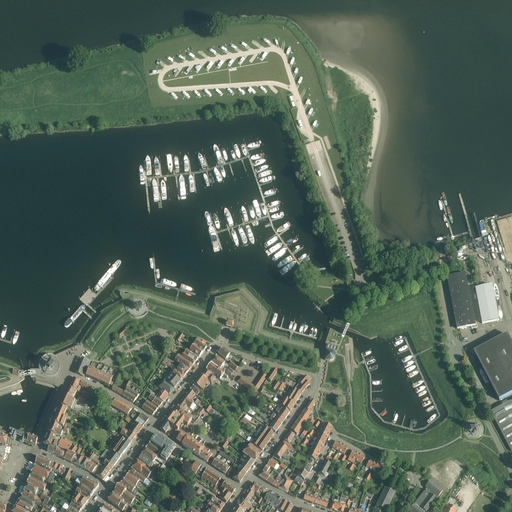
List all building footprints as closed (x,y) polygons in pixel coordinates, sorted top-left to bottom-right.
[(435,264),(437,270),(455,263),(452,255),(448,257),(449,259),(435,264)] [(476,324),(475,324),(465,274),(448,277),(457,329),(471,326),(471,328),(472,328),(477,327),(478,327),(477,325),(476,324)] [(499,321),(493,286),(476,289),(482,324),(499,321)] [(125,327),(116,336),(119,339),(129,331),(125,327)] [(511,343),(508,335),(474,352),(500,401),(511,394),(511,343)] [(194,345),(203,353),(207,348),(205,346),(206,345),(205,344),(204,342),(203,343),(202,344),(198,340),(194,345)] [(203,353),(194,345),(190,350),(199,358),(203,353)] [(225,360),(230,354),(223,348),(218,354),(225,360)] [(186,350),(184,354),(189,358),(189,359),(190,360),(191,360),(191,359),(192,359),(193,360),(193,361),(195,362),(198,359),(186,350)] [(333,353),(332,353),(325,350),(325,352),(325,356),(325,360),(328,361),(329,361),(329,362),(330,362),(331,362),(331,361),(332,361),(333,361),(333,360),(334,359),(334,358),(334,357),(334,356),(334,355),(333,354),(333,353)] [(193,366),(195,362),(193,361),(193,360),(192,359),(191,359),(191,360),(190,360),(189,359),(189,358),(184,354),(181,358),(193,366)] [(189,371),(193,366),(181,358),(178,356),(175,361),(181,365),(189,371)] [(216,356),(213,360),(222,366),(225,363),(216,356)] [(213,360),(210,364),(219,370),(222,366),(213,360)] [(235,370),(238,367),(231,362),(229,365),(235,370)] [(219,370),(210,364),(206,370),(212,375),(219,380),(223,375),(226,377),(227,376),(219,370)] [(172,365),(170,368),(175,371),(183,378),(189,371),(181,365),(176,371),(177,369),(172,365)] [(86,376),(91,379),(96,370),(90,367),(86,376)] [(102,369),(101,372),(97,381),(103,384),(108,372),(102,369)] [(101,372),(96,370),(91,379),(97,381),(101,372)] [(211,376),(212,375),(206,370),(201,377),(210,383),(211,384),(215,379),(211,376)] [(271,382),(278,371),(273,370),(267,380),(271,382)] [(175,371),(171,376),(180,381),(183,378),(175,371)] [(108,372),(103,384),(109,387),(114,375),(108,372)] [(171,376),(167,382),(175,388),(180,382),(180,381),(171,376)] [(201,377),(194,385),(201,390),(207,394),(208,393),(207,392),(205,391),(210,383),(201,377)] [(69,388),(76,391),(79,384),(81,385),(81,386),(85,388),(86,388),(88,385),(80,381),(74,378),(69,388)] [(298,384),(299,384),(306,388),(309,384),(307,383),(302,379),(298,384)] [(156,382),(154,385),(159,388),(159,389),(168,395),(169,396),(175,388),(167,382),(165,380),(164,381),(161,386),(156,382)] [(127,381),(122,391),(119,395),(122,396),(124,397),(129,389),(130,388),(128,387),(131,383),(127,381)] [(276,382),(271,389),(275,391),(280,384),(276,382)] [(258,389),(253,386),(251,384),(248,389),(255,394),(258,389)] [(197,396),(201,390),(194,385),(189,391),(193,394),(196,395),(196,396),(197,396)] [(112,390),(119,395),(122,391),(114,386),(112,390)] [(166,399),(168,395),(159,389),(155,386),(154,387),(156,389),(159,391),(157,393),(166,399)] [(301,394),(302,393),(298,390),(297,391),(289,386),(287,389),(299,397),(301,394)] [(76,391),(69,388),(67,392),(74,396),(76,391)] [(131,390),(129,389),(124,397),(128,400),(133,392),(132,391),(133,390),(132,389),(131,390)] [(296,402),(299,397),(287,389),(287,390),(290,392),(289,394),(288,393),(287,395),(286,394),(285,395),(296,402)] [(134,393),(133,392),(128,400),(133,403),(139,395),(136,394),(137,392),(135,391),(134,393)] [(151,392),(150,393),(151,395),(163,403),(166,399),(157,393),(158,394),(157,396),(154,393),(153,394),(151,392)] [(189,392),(185,397),(190,400),(190,401),(194,403),(196,405),(198,406),(200,403),(199,402),(196,399),(195,400),(194,400),(196,397),(195,396),(193,395),(189,392)] [(148,396),(147,398),(153,402),(151,404),(158,409),(160,407),(163,403),(151,395),(150,397),(148,396)] [(293,407),(296,402),(285,395),(284,398),(283,398),(282,399),(293,407)] [(83,405),(86,400),(81,397),(78,398),(76,401),(72,400),(65,396),(61,405),(67,408),(70,410),(72,407),(73,407),(75,407),(77,402),(83,405)] [(190,408),(194,403),(190,401),(190,400),(185,397),(180,403),(189,410),(190,408)] [(110,403),(109,405),(111,406),(118,410),(127,415),(129,413),(132,409),(122,404),(115,400),(112,398),(110,403)] [(293,407),(282,399),(281,401),(279,400),(276,403),(290,412),(293,407)] [(311,400),(305,410),(310,413),(312,410),(311,409),(314,405),(313,404),(314,402),(311,400)] [(511,451),(511,401),(491,412),(511,451)] [(152,416),(158,409),(151,404),(147,402),(145,405),(142,409),(152,416)] [(180,403),(173,412),(176,414),(179,410),(184,413),(184,414),(188,417),(189,416),(186,414),(189,410),(180,403)] [(60,406),(56,415),(63,418),(67,409),(60,406)] [(277,408),(277,409),(287,416),(289,413),(282,408),(281,407),(280,409),(277,408)] [(287,416),(277,409),(275,411),(277,412),(276,414),(285,420),(287,416)] [(188,417),(184,414),(184,413),(179,410),(176,414),(173,412),(165,422),(170,426),(176,430),(174,433),(172,435),(171,438),(174,439),(179,432),(177,431),(179,428),(180,429),(182,426),(181,425),(183,423),(187,426),(192,420),(188,417)] [(311,414),(310,413),(305,410),(301,415),(307,419),(311,414)] [(271,417),(281,424),(284,420),(273,413),(271,417)] [(135,414),(134,416),(145,424),(149,420),(141,415),(140,417),(135,414)] [(66,419),(63,418),(56,415),(52,423),(62,428),(63,427),(66,419)] [(301,415),(298,420),(304,424),(307,419),(301,415)] [(142,428),(145,424),(134,416),(133,416),(132,417),(136,421),(135,423),(142,428)] [(272,422),(271,424),(278,428),(281,424),(271,417),(269,420),(272,422)] [(304,424),(298,420),(294,426),(300,430),(302,427),(303,428),(305,426),(303,425),(304,424)] [(135,437),(142,428),(135,423),(134,422),(127,432),(135,437)] [(170,426),(165,422),(160,430),(165,434),(170,426)] [(62,428),(52,423),(48,432),(60,437),(62,432),(65,434),(65,433),(67,434),(69,430),(63,427),(62,428)] [(275,432),(278,428),(271,424),(270,425),(267,423),(265,425),(271,430),(275,432)] [(324,423),(322,428),(330,432),(332,427),(324,423)] [(296,435),(300,430),(294,426),(290,431),(296,435)] [(264,427),(261,430),(272,438),(274,435),(270,432),(264,427)] [(330,432),(322,428),(319,433),(327,437),(330,432)] [(269,441),(272,438),(261,430),(259,429),(256,432),(269,441)] [(123,430),(120,435),(125,437),(124,439),(131,444),(135,437),(127,432),(123,430)] [(21,433),(14,432),(13,437),(19,439),(24,441),(26,436),(28,437),(29,436),(21,433)] [(43,444),(41,450),(47,452),(54,455),(56,450),(57,450),(55,449),(57,443),(60,437),(55,435),(48,432),(43,444)] [(179,432),(174,439),(176,441),(177,442),(177,441),(179,441),(183,435),(179,432)] [(269,441),(256,432),(254,436),(256,437),(267,445),(269,441)] [(284,441),(289,444),(293,438),(296,440),(298,438),(290,432),(284,441)] [(325,442),(327,437),(319,433),(317,438),(325,442)] [(109,447),(107,450),(111,452),(120,458),(131,444),(124,439),(125,437),(120,435),(118,438),(116,437),(114,440),(113,442),(111,442),(110,443),(110,445),(111,445),(110,447),(109,447)] [(162,456),(160,458),(164,461),(165,462),(166,462),(172,453),(175,455),(178,450),(175,448),(156,435),(150,443),(162,451),(159,454),(162,456)] [(28,437),(26,442),(35,445),(38,439),(29,436),(28,437)] [(187,437),(184,436),(181,440),(181,441),(182,442),(181,442),(181,443),(181,445),(207,463),(208,462),(207,462),(212,455),(187,437)] [(262,452),(264,448),(254,441),(249,437),(246,440),(250,443),(262,452)] [(264,448),(267,445),(256,437),(254,441),(264,448)] [(67,440),(62,438),(58,446),(68,451),(72,445),(72,444),(73,442),(67,440)] [(325,442),(317,438),(315,443),(322,447),(325,442)] [(335,450),(338,451),(342,445),(336,442),(331,450),(334,452),(335,450)] [(164,461),(160,458),(158,456),(159,454),(162,451),(150,443),(145,450),(156,458),(157,457),(163,461),(161,464),(163,465),(165,462),(164,461)] [(242,454),(244,455),(254,463),(262,452),(250,443),(242,454)] [(315,443),(312,447),(320,451),(322,447),(315,443)] [(281,444),(277,450),(287,457),(290,454),(288,453),(290,450),(287,448),(286,448),(285,447),(281,444)] [(348,448),(342,445),(338,451),(344,455),(348,448)] [(64,460),(71,463),(75,456),(74,455),(77,449),(72,446),(68,452),(66,455),(64,460)] [(317,456),(320,451),(312,447),(310,452),(317,456)] [(59,452),(56,450),(54,455),(62,459),(65,454),(63,453),(64,451),(60,449),(59,452)] [(71,463),(74,465),(80,456),(78,455),(80,451),(77,449),(74,455),(75,456),(71,463)] [(104,460),(106,461),(109,463),(110,463),(111,463),(111,464),(114,466),(120,458),(111,452),(107,450),(106,449),(101,457),(104,460)] [(91,451),(90,450),(88,453),(89,454),(90,452),(92,453),(87,460),(85,459),(79,467),(85,470),(92,460),(96,455),(92,453),(93,452),(91,451)] [(145,450),(141,455),(153,463),(155,460),(161,464),(163,461),(157,457),(156,458),(145,450)] [(287,457),(277,450),(274,455),(280,459),(281,457),(289,462),(291,459),(289,458),(287,457)] [(349,457),(355,461),(359,455),(353,451),(349,457)] [(315,461),(317,456),(310,452),(307,457),(313,460),(315,461)] [(79,467),(85,459),(83,457),(85,454),(82,453),(80,456),(74,465),(79,467)] [(94,475),(100,466),(98,464),(99,461),(100,460),(100,459),(97,458),(99,455),(96,454),(96,455),(92,460),(85,470),(92,474),(94,475)] [(153,463),(141,455),(138,460),(150,469),(153,464),(153,463)] [(254,463),(244,455),(240,462),(237,460),(238,459),(236,457),(234,460),(243,466),(242,467),(248,471),(254,463)] [(364,458),(359,455),(355,461),(361,464),(364,458)] [(35,464),(48,471),(51,463),(50,463),(51,462),(50,461),(49,462),(47,461),(48,461),(46,460),(46,461),(38,457),(35,464)] [(211,465),(215,468),(220,462),(216,459),(211,465)] [(271,460),(267,465),(270,467),(274,470),(277,464),(275,462),(275,461),(274,462),(271,460)] [(447,488),(454,480),(451,478),(459,468),(449,460),(435,479),(447,488)] [(98,464),(100,466),(101,467),(101,468),(102,468),(109,473),(111,470),(104,465),(100,462),(99,461),(98,464)] [(102,463),(100,462),(104,465),(111,470),(114,466),(111,464),(111,463),(110,463),(109,463),(106,461),(105,462),(103,461),(102,463)] [(325,461),(319,473),(322,475),(323,476),(324,476),(329,467),(330,464),(325,461)] [(369,469),(372,470),(375,464),(369,461),(365,469),(368,470),(369,469)] [(152,472),(141,464),(137,462),(132,468),(147,479),(152,472)] [(195,474),(196,473),(201,465),(195,462),(194,464),(193,466),(189,471),(195,474)] [(220,462),(215,468),(220,471),(225,465),(220,462)] [(63,469),(54,464),(51,472),(50,472),(51,473),(50,475),(53,477),(55,473),(60,475),(63,469)] [(307,464),(302,471),(308,474),(312,467),(307,464)] [(381,467),(375,464),(372,470),(378,474),(381,467)] [(201,465),(196,473),(198,475),(200,476),(205,468),(201,465)] [(229,468),(225,465),(220,471),(225,475),(229,468)] [(237,469),(238,470),(239,471),(245,475),(248,471),(242,467),(240,465),(237,469)] [(270,467),(267,465),(259,477),(266,481),(267,480),(273,472),(269,469),(270,467)] [(34,466),(32,472),(45,478),(47,479),(50,473),(34,466)] [(101,467),(100,466),(94,475),(96,477),(102,481),(109,473),(102,468),(101,468),(101,467)] [(59,479),(62,481),(64,478),(67,471),(63,469),(60,475),(61,476),(59,479)] [(132,469),(129,474),(141,481),(147,486),(148,484),(144,482),(146,479),(132,469)] [(204,481),(210,471),(207,469),(201,478),(202,479),(203,478),(205,479),(204,481)] [(242,479),(245,475),(239,471),(238,470),(235,474),(242,479)] [(308,474),(302,471),(300,470),(296,476),(304,480),(308,474)] [(72,473),(67,471),(64,478),(62,481),(68,484),(71,477),(72,473)] [(207,483),(208,483),(214,474),(210,471),(204,481),(205,482),(206,480),(208,482),(207,483)] [(45,478),(32,472),(30,478),(45,484),(47,485),(48,484),(49,484),(51,481),(45,478)] [(80,486),(80,485),(84,478),(72,473),(71,477),(77,481),(75,483),(80,486)] [(141,481),(129,474),(125,479),(135,486),(136,486),(137,486),(140,483),(139,482),(139,481),(140,482),(141,481)] [(211,485),(211,486),(217,476),(214,474),(208,483),(209,484),(210,483),(212,484),(211,485)] [(239,484),(242,479),(235,474),(232,479),(239,484)] [(277,479),(274,482),(272,485),(278,489),(284,476),(280,474),(278,477),(277,479)] [(266,481),(272,485),(274,482),(277,479),(271,475),(267,480),(266,481)] [(217,476),(211,486),(212,486),(213,485),(215,487),(217,484),(218,482),(221,479),(217,476)] [(288,479),(284,476),(278,489),(284,492),(285,490),(284,490),(285,489),(286,487),(284,487),(288,479)] [(291,481),(288,479),(284,487),(286,487),(285,489),(284,490),(285,490),(284,492),(287,493),(292,482),(294,482),(297,477),(294,476),(291,481)] [(304,482),(297,477),(294,482),(301,487),(304,482)] [(318,486),(321,487),(323,483),(320,481),(321,480),(316,477),(313,483),(318,486)] [(84,478),(80,485),(93,494),(99,487),(84,479),(84,478)] [(48,502),(49,501),(51,498),(50,498),(45,495),(47,492),(45,491),(47,487),(30,479),(28,484),(38,489),(44,492),(40,498),(45,501),(48,502)] [(136,487),(135,486),(125,479),(120,485),(131,493),(134,496),(135,495),(132,493),(136,487)] [(426,511),(443,491),(430,481),(425,487),(427,489),(414,505),(413,505),(408,511),(409,511),(426,511)] [(222,486),(221,487),(223,489),(224,489),(232,495),(236,489),(225,482),(222,486)] [(90,498),(93,494),(80,485),(80,486),(78,488),(75,486),(76,485),(73,483),(71,485),(77,490),(88,497),(90,498)] [(254,483),(248,491),(253,494),(255,492),(256,494),(261,488),(254,483)] [(28,484),(25,490),(35,495),(38,489),(28,484)] [(119,499),(121,497),(131,504),(134,499),(129,495),(130,493),(119,486),(114,492),(113,495),(119,499)] [(218,491),(222,493),(229,499),(231,496),(232,495),(224,489),(223,489),(221,487),(218,491)] [(395,493),(385,488),(373,511),(385,511),(391,500),(395,501),(398,495),(395,493)] [(173,504),(180,493),(174,489),(166,499),(173,504)] [(35,496),(35,495),(25,490),(24,491),(21,496),(42,506),(43,503),(38,501),(39,498),(37,497),(35,496)] [(81,493),(77,490),(75,492),(77,494),(71,502),(71,503),(82,509),(88,501),(90,498),(88,497),(87,499),(80,495),(81,493)] [(245,494),(243,497),(249,501),(254,495),(253,494),(248,491),(245,494)] [(54,492),(50,498),(51,498),(49,501),(53,503),(67,511),(75,511),(62,503),(65,498),(56,493),(54,492)] [(303,500),(311,503),(314,495),(313,497),(310,496),(310,493),(306,492),(303,500)] [(226,503),(229,499),(222,493),(219,497),(226,503)] [(265,503),(268,505),(273,495),(268,493),(264,499),(266,501),(265,503)] [(128,506),(119,499),(113,495),(108,501),(118,508),(122,511),(125,507),(126,508),(128,506)] [(273,495),(268,505),(269,503),(271,504),(270,506),(272,507),(273,506),(278,498),(273,495)] [(314,495),(311,503),(319,506),(321,497),(320,500),(317,498),(318,496),(314,495)] [(207,501),(220,511),(224,506),(212,496),(207,501)] [(18,501),(33,508),(35,504),(21,497),(18,501)] [(145,504),(150,507),(154,501),(151,499),(149,497),(145,504)] [(249,502),(249,501),(243,497),(240,502),(246,506),(245,507),(248,509),(250,506),(248,504),(249,502)] [(329,500),(321,497),(319,506),(326,508),(329,500)] [(329,510),(336,511),(340,498),(338,497),(337,501),(338,502),(338,503),(332,501),(329,510)] [(343,499),(340,498),(336,511),(342,511),(345,505),(348,506),(350,501),(347,501),(348,498),(344,497),(343,499)] [(71,502),(65,498),(62,503),(75,511),(79,511),(82,509),(71,503),(71,502)] [(278,509),(280,505),(282,500),(278,498),(273,506),(278,509)] [(282,500),(280,505),(290,511),(293,506),(282,500)] [(33,508),(18,501),(16,505),(29,511),(35,511),(36,510),(33,508)] [(67,511),(53,503),(49,501),(48,502),(45,501),(43,503),(42,506),(43,507),(43,508),(45,509),(50,511),(52,508),(56,510),(58,511),(67,511)] [(209,511),(219,511),(220,511),(207,501),(207,503),(209,504),(206,509),(209,511)] [(248,510),(248,509),(245,507),(246,506),(240,502),(237,506),(245,511),(246,509),(248,510)]
